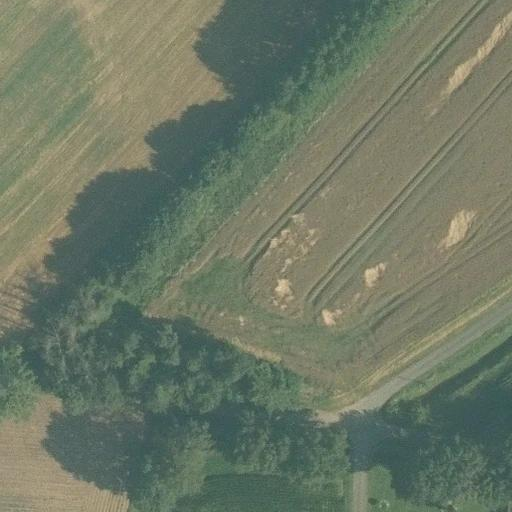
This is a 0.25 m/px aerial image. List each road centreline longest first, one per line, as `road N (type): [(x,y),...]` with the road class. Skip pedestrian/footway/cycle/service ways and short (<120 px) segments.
road 1 (unclassified): [(362,429),(0,378)]
road 2 (unclassified): [(362,429),(378,396),(511,306)]
road 3 (unclassified): [(511,450),(362,429)]
